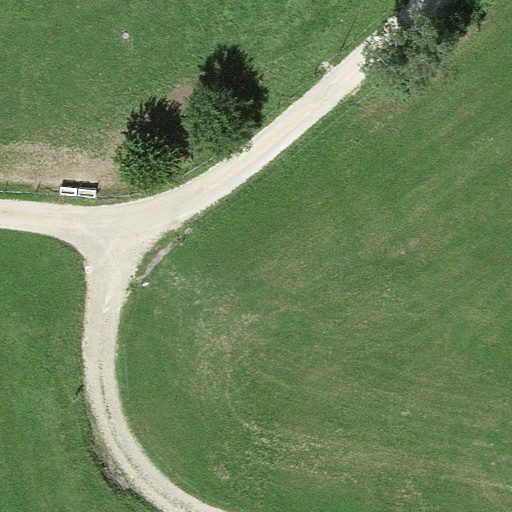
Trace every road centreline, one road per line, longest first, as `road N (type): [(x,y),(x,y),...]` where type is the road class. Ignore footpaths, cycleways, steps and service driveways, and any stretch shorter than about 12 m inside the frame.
road 1 (track): [(440,0),(174,218),(109,239),(0,221)]
road 2 (track): [(164,511),(120,483),(93,444),(88,351),(109,239)]
